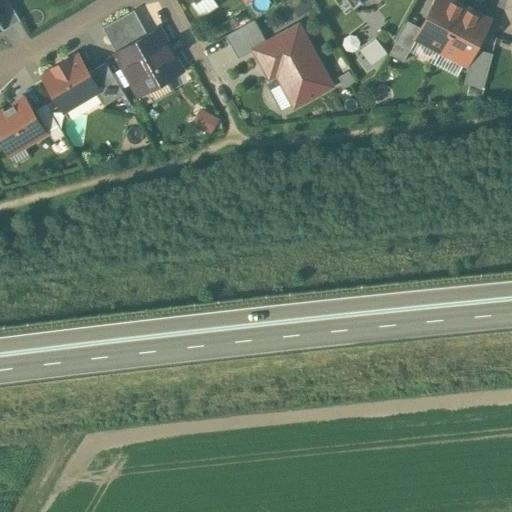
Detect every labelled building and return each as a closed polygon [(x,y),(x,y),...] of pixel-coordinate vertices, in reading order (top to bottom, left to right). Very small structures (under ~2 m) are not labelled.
[(5,0),(0,0),(0,25),(1,27),(16,17),(5,0)] [(361,1),(359,0),(344,0),(351,8),(361,1)] [(463,6),(450,0),(434,0),(415,36),(440,49),(463,6)] [(488,19),(463,6),(440,49),(465,62),(473,48),(488,19)] [(112,50),(145,32),(132,9),(100,27),(112,50)] [(238,57),(255,48),(266,42),(255,19),(226,35),(238,57)] [(145,32),(112,50),(138,95),(182,70),(157,25),(145,32)] [(331,85),(298,25),(266,42),(255,48),(269,75),(276,71),(294,104),(331,85)] [(360,43),(368,61),(385,53),(377,35),(360,43)] [(409,48),(395,40),(388,53),(402,61),(409,48)] [(491,53),(473,48),(465,62),(467,64),(463,82),(482,87),(491,53)] [(53,68),(42,75),(62,109),(94,89),(97,88),(87,71),(77,54),(66,61),(64,58),(52,66),(53,68)] [(97,88),(94,89),(103,104),(123,92),(105,61),(87,71),(97,88)] [(12,103),(0,110),(0,137),(7,149),(20,140),(22,144),(43,131),(25,100),(14,106),(12,103)] [(63,134),(44,103),(34,109),(53,140),(63,134)] [(20,140),(7,149),(15,162),(29,154),(22,144),(20,140)]
